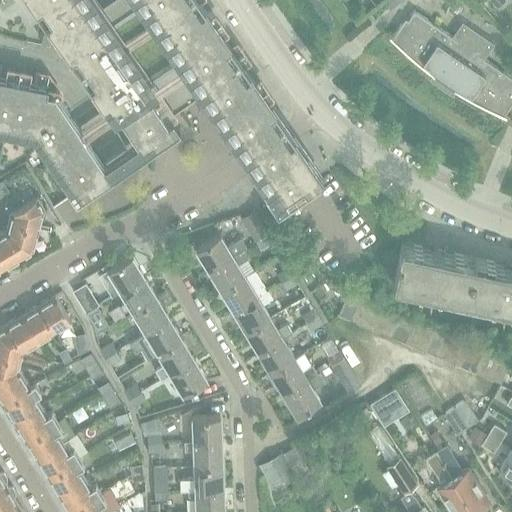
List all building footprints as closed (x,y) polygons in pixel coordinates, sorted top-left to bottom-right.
[(33,0),(35,3),(38,0),(40,0),(78,54),(117,110),(144,149),(179,125),(170,112),(200,91),(226,130),(245,158),(250,165),(255,172),(276,202),(289,193),(301,184),(321,171),(296,134),(271,98),(266,101),(196,0),(33,0)] [(391,38),(390,38),(398,46),(407,53),(415,60),(424,67),(433,73),(430,77),(441,85),(477,32),(462,21),(452,36),(414,10),(403,25),(401,23),(398,28),(397,28),(391,38)] [(477,32),(441,85),(452,92),(455,89),(464,94),(474,100),(483,105),(493,110),(503,115),(504,114),(510,104),(511,100),(511,99),(510,98),(511,95),(511,77),(483,57),(493,42),(477,32)] [(0,127),(32,134),(75,196),(110,172),(107,168),(103,163),(54,90),(45,89),(47,82),(0,72),(0,127)] [(3,179),(0,181),(0,190),(2,194),(9,190),(3,179)] [(11,211),(8,220),(39,227),(45,206),(37,195),(11,211)] [(255,240),(256,239),(268,232),(254,209),(241,217),(255,240)] [(8,220),(6,228),(22,256),(34,249),(39,227),(8,220)] [(0,258),(5,267),(22,256),(6,228),(0,231),(0,258)] [(268,232),(256,239),(261,246),(273,240),(268,232)] [(195,247),(208,268),(232,254),(243,247),(246,245),(240,236),(226,244),(219,233),(195,247)] [(432,250),(401,243),(393,280),(466,296),(474,259),(443,252),(443,248),(433,246),(432,250)] [(232,254),(208,268),(221,289),(244,274),(237,262),(248,255),(243,247),(232,254)] [(115,281),(106,286),(111,294),(120,289),(144,275),(131,254),(107,268),(115,281)] [(504,265),(474,259),(466,296),(511,305),(511,262),(505,261),(504,265)] [(277,273),(282,280),(293,273),(289,266),(277,273)] [(293,273),(282,280),(286,287),(297,281),(293,273)] [(244,274),(221,289),(233,309),(266,289),(261,282),(252,287),(244,274)] [(144,275),(120,289),(133,310),(157,296),(144,275)] [(98,302),(85,281),(72,289),(85,310),(98,302)] [(267,288),(266,289),(233,309),(246,330),(270,316),(262,303),(272,296),(267,288)] [(339,314),(350,319),(359,296),(348,291),(339,314)] [(55,293),(39,302),(55,330),(72,320),(55,293)] [(157,296),(133,310),(145,331),(169,316),(157,296)] [(359,296),(350,319),(361,323),(370,301),(359,296)] [(370,301),(361,323),(371,328),(381,305),(370,301)] [(39,302),(23,312),(39,339),(55,330),(39,302)] [(98,302),(85,310),(93,322),(95,333),(110,324),(97,303),(98,302)] [(381,305),(371,328),(382,332),(391,310),(381,305)] [(302,314),(307,322),(319,315),(314,307),(302,314)] [(391,310),(382,332),(393,337),(402,314),(391,310)] [(23,312),(7,322),(23,348),(39,339),(23,312)] [(402,314),(393,337),(404,341),(413,319),(402,314)] [(319,315),(307,322),(311,329),(323,322),(319,315)] [(169,316),(145,331),(128,341),(134,350),(139,346),(146,358),(157,351),(181,336),(169,316)] [(270,316),(246,330),(259,351),(282,336),(291,330),(286,321),(276,326),(270,316)] [(413,319),(404,341),(414,345),(423,323),(413,319)] [(0,325),(0,351),(21,357),(23,348),(7,322),(0,325)] [(423,323),(414,345),(425,350),(434,328),(423,323)] [(434,328),(425,350),(436,354),(445,332),(434,328)] [(84,331),(72,334),(74,342),(86,339),(84,331)] [(445,332),(436,354),(447,359),(456,337),(445,332)] [(181,336),(157,351),(165,363),(155,369),(161,378),(170,372),(194,357),(181,336)] [(282,336),(259,351),(271,371),(295,357),(282,336)] [(456,337),(447,359),(457,363),(466,341),(456,337)] [(88,347),(86,339),(74,342),(76,350),(88,347)] [(466,341),(457,363),(468,368),(477,346),(466,341)] [(99,348),(104,356),(115,349),(111,342),(99,348)] [(477,346),(468,368),(479,372),(488,350),(477,346)] [(64,361),(71,357),(66,347),(58,350),(64,361)] [(115,349),(104,356),(109,363),(120,357),(115,349)] [(328,356),(332,362),(343,355),(339,349),(328,356)] [(90,350),(80,356),(84,364),(95,357),(90,350)] [(488,350),(479,372),(490,377),(498,355),(488,350)] [(21,357),(0,351),(0,376),(19,365),(21,357)] [(343,355),(332,362),(349,391),(360,384),(343,355)] [(498,355),(490,377),(501,382),(510,360),(498,355)] [(88,370),(99,364),(95,357),(84,364),(88,370)] [(194,357),(170,372),(183,393),(207,378),(194,357)] [(295,357),(271,371),(284,392),(317,372),(311,362),(302,368),(295,357)] [(103,371),(99,364),(88,370),(93,377),(103,371)] [(19,365),(0,376),(0,397),(2,400),(30,384),(19,365)] [(319,370),(317,372),(284,392),(296,412),(320,398),(313,387),(325,380),(319,370)] [(101,393),(112,386),(107,379),(97,386),(101,393)] [(35,381),(30,384),(2,400),(6,408),(5,412),(8,417),(12,418),(13,419),(42,402),(36,393),(41,390),(35,381)] [(125,390),(129,397),(140,390),(136,383),(125,390)] [(116,393),(112,386),(101,393),(105,399),(116,393)] [(393,410),(404,404),(395,387),(384,394),(393,410)] [(140,390),(129,397),(134,404),(145,398),(140,390)] [(120,400),(116,393),(105,399),(110,406),(120,400)] [(361,404),(371,419),(377,415),(367,400),(361,404)] [(464,400),(463,400),(454,406),(467,426),(477,419),(464,400)] [(42,402),(13,419),(15,423),(14,427),(17,432),(21,433),(24,438),(58,417),(52,408),(47,411),(42,402)] [(454,406),(443,413),(457,433),(467,426),(454,406)] [(126,410),(114,414),(116,422),(128,419),(126,410)] [(191,415),(192,440),(221,438),(220,414),(191,415)] [(58,417),(24,438),(35,456),(63,439),(58,430),(63,427),(58,417)] [(493,422),(487,432),(500,440),(506,430),(493,422)] [(113,439),(118,448),(134,439),(130,430),(113,439)] [(500,440),(487,432),(481,442),(494,450),(500,440)] [(147,433),(148,443),(161,442),(160,433),(147,433)] [(221,438),(192,440),(184,440),(184,450),(193,449),(193,464),(222,462),(221,438)] [(63,439),(35,456),(46,474),(80,454),(74,444),(69,448),(63,439)] [(161,442),(148,443),(148,450),(161,450),(161,442)] [(446,444),(436,450),(474,511),(478,511),(485,508),(484,505),(489,502),(467,466),(458,472),(455,467),(459,465),(446,444)] [(511,447),(498,468),(511,476),(511,447)] [(474,511),(436,450),(426,456),(439,477),(443,475),(446,479),(437,485),(453,511),(474,511)] [(272,485),(294,473),(282,451),(259,463),(272,485)] [(80,454),(46,474),(57,492),(86,475),(80,466),(85,463),(80,454)] [(403,489),(415,481),(400,457),(388,465),(403,489)] [(129,463),(130,472),(142,470),(141,462),(129,463)] [(222,462),(193,464),(194,478),(180,478),(180,488),(194,488),(223,487),(222,462)] [(153,466),(154,473),(154,491),(167,490),(166,465),(153,466)] [(142,470),(130,472),(131,480),(143,478),(142,470)] [(86,475),(57,492),(69,511),(102,490),(96,481),(91,484),(86,475)] [(6,480),(0,483),(0,508),(16,499),(15,496),(15,491),(13,486),(9,485),(6,481),(6,480)] [(223,487),(194,488),(195,511),(224,511),(223,487)] [(102,490),(69,511),(107,511),(108,511),(103,503),(108,500),(102,490)] [(167,490),(154,491),(155,498),(167,498),(167,490)] [(401,495),(405,503),(410,511),(427,511),(423,505),(421,506),(415,497),(409,490),(401,495)] [(24,511),(16,499),(0,508),(0,511),(24,511)]
